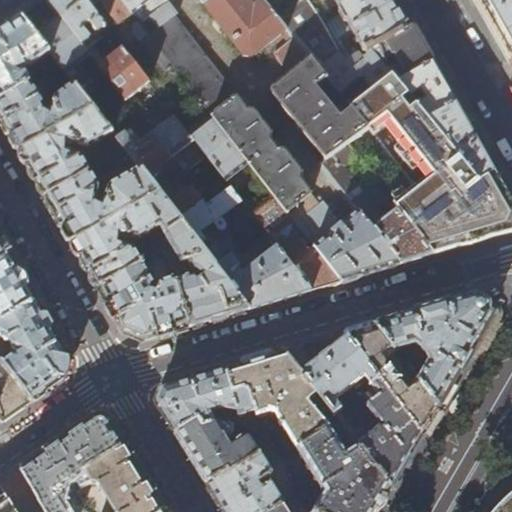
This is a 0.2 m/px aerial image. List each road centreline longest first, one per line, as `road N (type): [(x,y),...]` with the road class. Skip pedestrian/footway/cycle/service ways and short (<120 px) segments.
road 1 (residential): [(511,261),(113,378)]
road 2 (residential): [(113,378),(0,175)]
road 3 (residential): [(424,0),(511,145)]
road 4 (secondary): [(431,511),(511,375)]
road 5 (residential): [(194,511),(113,378)]
road 6 (residential): [(113,378),(0,455)]
